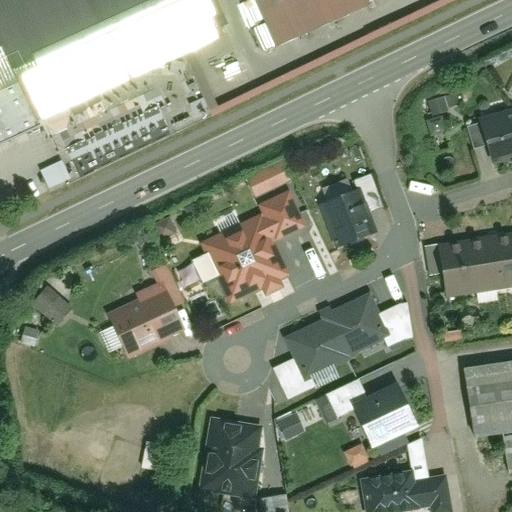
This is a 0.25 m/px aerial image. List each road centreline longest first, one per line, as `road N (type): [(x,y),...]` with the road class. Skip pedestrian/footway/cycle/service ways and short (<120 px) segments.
road 1 (secondary): [(360,87),(0,255)]
road 2 (residential): [(406,215),(405,247),(273,318),(237,363)]
road 3 (secondary): [(511,15),(360,87)]
road 4 (residential): [(360,87),(406,215)]
